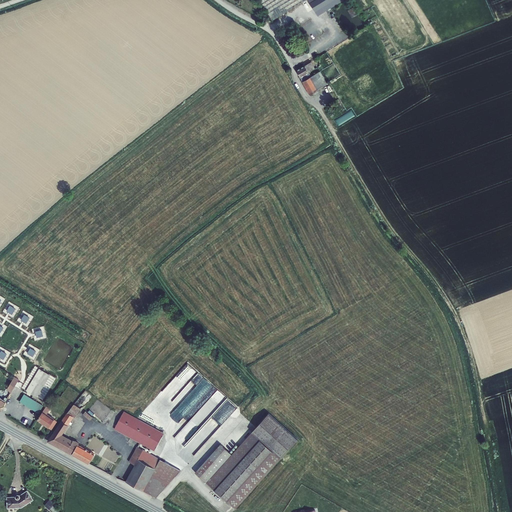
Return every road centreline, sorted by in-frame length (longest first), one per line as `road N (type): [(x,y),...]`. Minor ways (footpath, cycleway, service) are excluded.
road 1 (track): [(489,442),(449,302),(389,225),(325,119)]
road 2 (secondary): [(0,424),(159,511)]
